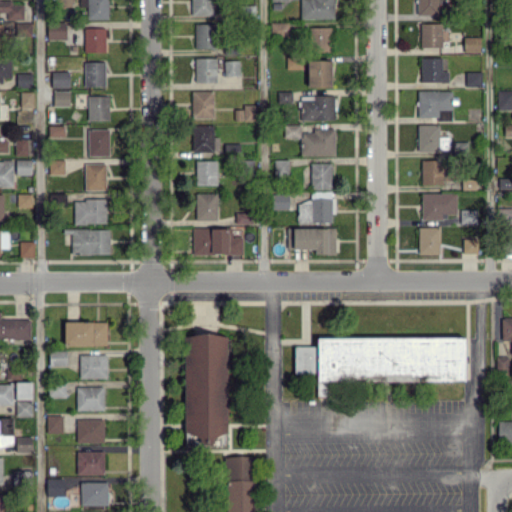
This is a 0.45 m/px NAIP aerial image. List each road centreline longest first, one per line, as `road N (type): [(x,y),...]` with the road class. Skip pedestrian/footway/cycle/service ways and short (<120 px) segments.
road 1 (residential): [(511,279),(0,282)]
road 2 (residential): [(148,0),(149,511)]
road 3 (residential): [(374,0),(376,280)]
